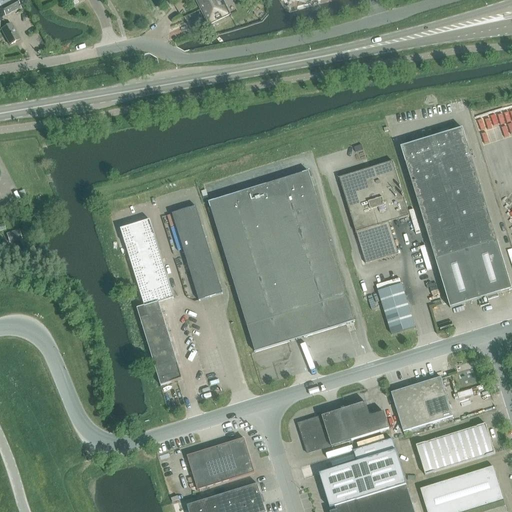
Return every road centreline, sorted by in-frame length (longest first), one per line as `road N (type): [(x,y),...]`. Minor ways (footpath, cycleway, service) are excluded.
road 1 (secondary): [(0,113),(337,53)]
road 2 (unclassified): [(444,0),(201,57),(139,43),(113,49)]
road 3 (tertiary): [(262,403),(106,443),(78,419),(42,338),(0,327)]
road 4 (unknown): [(211,308),(227,296),(199,196),(190,193),(155,210),(193,311)]
road 5 (unknown): [(438,349),(414,281),(361,274),(328,156)]
road 6 (tertiary): [(492,332),(262,403)]
road 7 (unknown): [(311,387),(304,349),(360,337),(402,440)]
road 8 (secondary): [(511,5),(337,53)]
road 9 (secondary): [(337,53),(511,25)]
